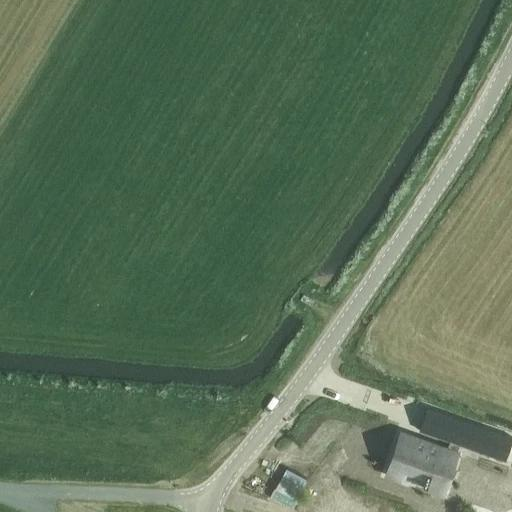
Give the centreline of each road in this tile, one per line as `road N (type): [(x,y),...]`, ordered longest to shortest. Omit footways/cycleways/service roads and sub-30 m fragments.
road 1 (tertiary): [(211,501),(464,144),(511,58)]
road 2 (unclassified): [(211,501),(2,488)]
